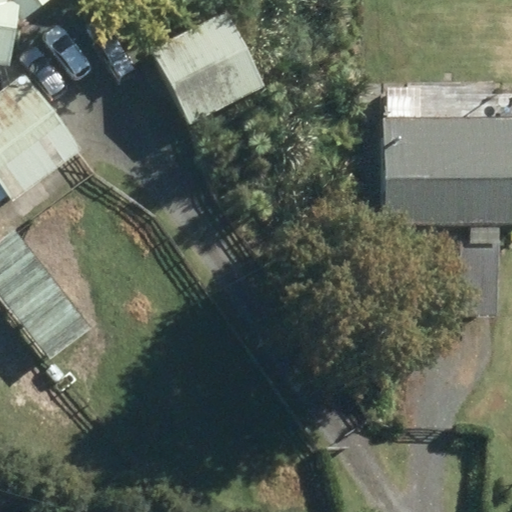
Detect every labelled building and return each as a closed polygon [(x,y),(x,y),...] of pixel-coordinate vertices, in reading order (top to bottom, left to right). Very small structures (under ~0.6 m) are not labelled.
[(0,0),(0,72),(14,73),(16,26),(31,26),(67,1),(65,0),(0,0)] [(194,132),(266,91),(271,88),(228,13),(151,58),(194,132)] [(85,157),(30,76),(0,97),(0,205),(8,200),(13,207),(85,157)] [(389,83),(388,231),(466,231),(466,321),(503,321),(503,235),(511,235),(511,124),(506,125),(506,83),(389,83)] [(0,307),(51,369),(103,326),(22,230),(0,247),(0,307)]
